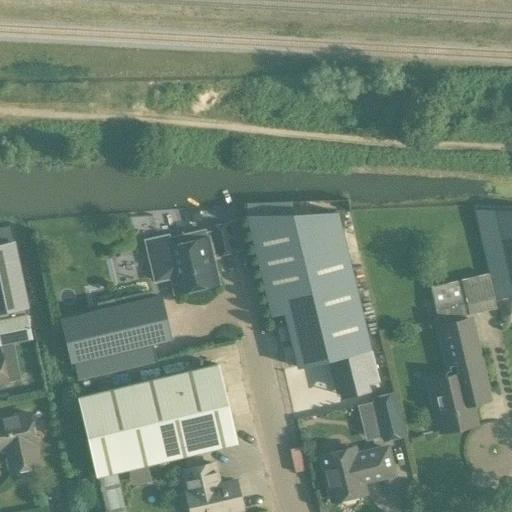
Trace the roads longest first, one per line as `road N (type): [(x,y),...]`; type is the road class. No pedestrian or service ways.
road 1 (track): [(0,108),(38,117),(511,146)]
road 2 (residential): [(293,511),(252,336)]
